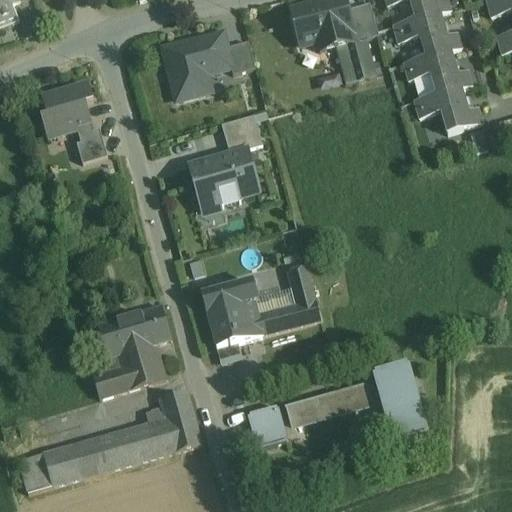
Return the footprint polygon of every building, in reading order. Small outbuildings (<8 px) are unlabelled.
[(0,0),(0,26),(13,21),(4,0),(0,0)] [(385,0),(388,11),(410,5),(416,25),(416,26),(441,19),(451,16),(447,2),(437,5),(435,0),(385,0)] [(511,0),(504,0),(487,5),(492,22),(511,16),(511,0)] [(336,10),(334,7),(335,6),(334,5),(293,15),(302,50),(317,46),(320,56),(337,51),(355,47),(346,14),(345,12),(344,12),(340,13),(336,10)] [(370,8),(346,14),(355,47),(367,44),(380,40),(370,8)] [(441,19),(416,26),(416,25),(394,31),(399,48),(421,42),(427,63),(452,56),(452,57),(462,54),(458,40),(448,43),(441,19)] [(224,37),(164,53),(177,105),(204,98),(201,87),(205,79),(232,73),(233,72),(228,52),(224,37)] [(511,38),(498,42),(503,59),(511,56),(511,38)] [(355,47),(337,51),(347,89),(377,81),(367,44),(355,47)] [(249,46),(228,52),(233,72),(232,73),(233,79),(256,74),(249,46)] [(452,56),(427,63),(405,69),(409,86),(416,84),(431,80),(437,100),(437,101),(462,94),(463,94),(473,92),(469,77),(459,80),(452,57),(452,56)] [(437,100),(431,80),(416,84),(421,105),(437,100)] [(89,88),(43,102),(48,119),(42,121),(47,139),(77,130),(92,126),(86,108),(94,106),(89,88)] [(462,94),(437,101),(437,100),(421,105),(415,106),(420,123),(442,117),(448,139),(483,129),(479,115),(469,118),(463,94),(462,94)] [(255,120),(222,129),(230,159),(248,154),(248,155),(263,150),(255,120)] [(511,128),(511,123),(499,127),(506,150),(511,147),(511,128)] [(92,126),(77,130),(81,147),(102,140),(100,133),(94,134),(92,126)] [(81,147),(77,148),(83,168),(108,161),(102,140),(81,147)] [(230,159),(190,171),(201,211),(221,205),(222,211),(224,211),(224,209),(239,205),(240,206),(241,206),(240,203),(260,198),(248,155),(248,154),(230,159)] [(307,271),(288,276),(297,310),(317,306),(307,271)] [(253,286),(203,299),(208,319),(209,319),(254,307),(258,305),(253,286)] [(297,311),(257,320),(263,340),(322,325),(317,306),(297,310),(297,311)] [(254,307),(209,319),(218,354),(263,342),(263,340),(257,320),(254,307)] [(162,312),(98,331),(99,333),(94,335),(98,351),(104,350),(108,364),(157,350),(172,346),(162,312)] [(157,350),(109,364),(113,375),(43,396),(50,419),(168,384),(157,350)] [(408,368),(376,377),(384,407),(396,450),(428,441),(408,368)] [(378,385),(289,410),(295,432),(384,407),(378,385)] [(149,429),(45,458),(53,492),(175,457),(176,457),(203,449),(188,396),(160,404),(162,412),(152,415),(152,417),(147,418),(149,429)] [(277,411),(250,418),(260,454),(287,447),(277,411)] [(45,458),(20,465),(29,498),(53,492),(45,458)]
